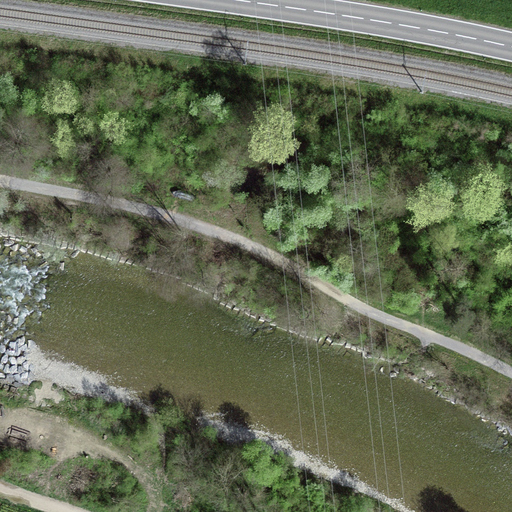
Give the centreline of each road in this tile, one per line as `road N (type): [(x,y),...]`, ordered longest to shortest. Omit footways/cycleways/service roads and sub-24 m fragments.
road 1 (track): [(511,374),(188,221),(0,179)]
road 2 (secondary): [(511,53),(403,28),(206,0)]
